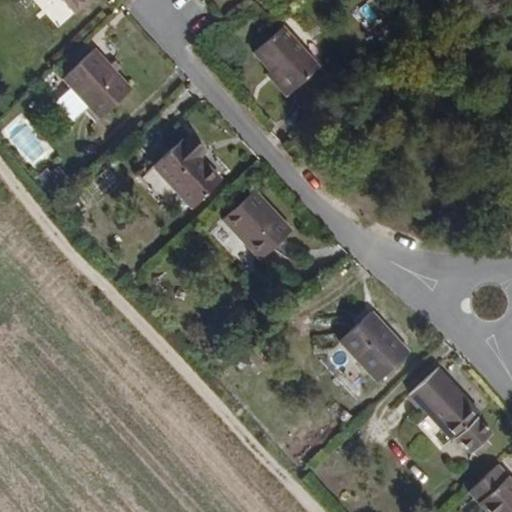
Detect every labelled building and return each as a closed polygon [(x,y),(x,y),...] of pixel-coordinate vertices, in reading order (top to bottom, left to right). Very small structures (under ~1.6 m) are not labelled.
[(62,0),(79,18),(97,2),(95,0),(62,0)] [(323,74),(285,33),(259,56),(296,98),(323,74)] [(131,91),(96,51),(65,78),(101,118),(131,91)] [(18,117),(2,130),(29,164),(45,151),(18,117)] [(219,181),(197,157),(205,150),(192,137),(186,143),(184,141),(154,168),(190,208),(219,181)] [(259,258),(291,229),(256,190),(224,219),(259,258)] [(376,378),(408,350),(374,312),(342,340),(376,378)] [(482,412),(442,368),(411,396),(451,440),(482,412)] [(511,511),(511,478),(508,474),(500,464),(468,492),(485,511),(511,511)]
